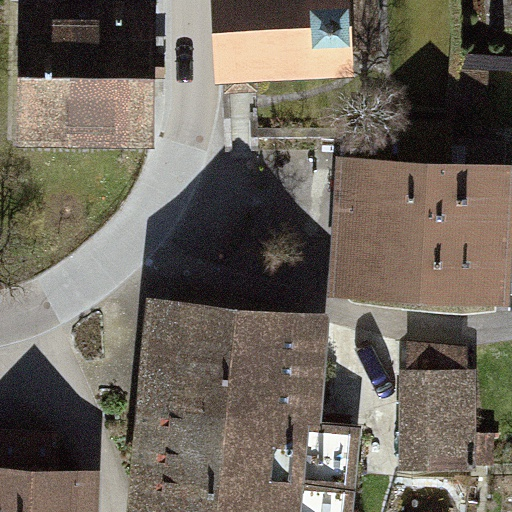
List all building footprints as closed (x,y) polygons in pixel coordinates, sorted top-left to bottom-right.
[(10,0),(9,142),(141,142),(141,0),(10,0)] [(203,0),(208,79),(351,70),(350,44),(368,43),(366,0),(203,0)] [(509,165),(340,161),(339,231),(508,235),(509,165)] [(508,235),(339,231),(338,292),(507,295),(508,235)] [(307,430),(316,325),(151,311),(133,511),(338,511),(345,433),(307,430)] [(455,373),(455,348),(400,348),(400,375),(388,374),(388,466),(460,466),(461,373),(455,373)] [(0,511),(79,511),(81,465),(42,465),(42,429),(0,428),(0,511)]
